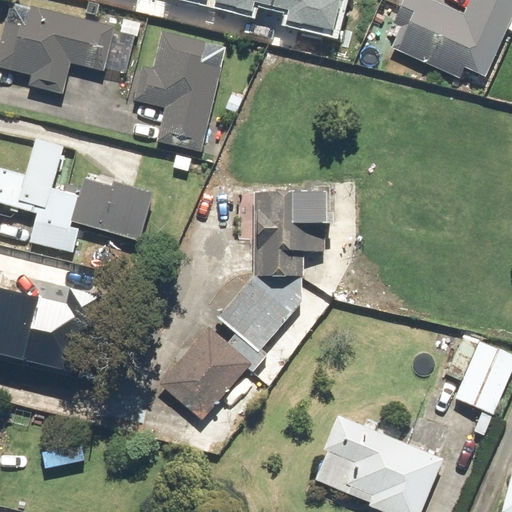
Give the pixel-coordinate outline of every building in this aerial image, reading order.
[(263,0),(259,18),(344,39),(354,0),(263,0)] [(511,0),(473,0),(467,15),(434,0),(408,0),(397,24),(405,27),(396,47),(463,79),(469,67),(488,75),(511,23),(511,0)] [(67,93),(75,63),(108,71),(118,26),(36,6),(31,25),(9,20),(0,56),(0,66),(35,75),(33,85),(67,93)] [(204,152),(229,46),(165,31),(157,68),(147,66),(139,101),(169,108),(161,142),(204,152)] [(77,252),(85,224),(145,240),(158,192),(119,181),(117,186),(90,178),(84,197),(56,189),(68,146),(39,138),(29,175),(0,166),(0,200),(42,213),(34,240),(77,252)] [(258,191),(257,278),(223,318),(239,333),(231,342),(213,327),(164,383),(206,419),(252,367),(257,371),(272,354),(265,348),(306,302),(306,277),(309,277),(309,250),(328,250),(329,192),(258,191)] [(40,294),(0,285),(0,349),(26,356),(40,294)] [(26,356),(77,367),(94,292),(65,285),(62,299),(40,294),(26,356)] [(511,352),(484,340),(459,398),(497,414),(511,378),(511,352)] [(425,511),(448,458),(342,414),(328,448),(332,450),(320,479),(375,502),(374,505),(390,511),(425,511)]
